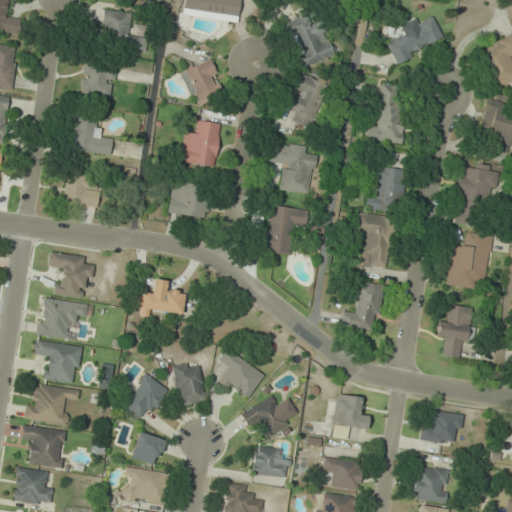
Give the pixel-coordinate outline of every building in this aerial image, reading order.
[(240,0),(182,0),(181,15),(237,22),(240,0)] [(128,35),(131,14),(104,10),(98,45),(144,51),(146,37),(128,35)] [(332,55),(313,12),(286,24),(305,67),(332,55)] [(394,62),(443,39),(432,17),(384,40),(394,62)] [(490,91),(511,81),(511,56),(511,55),(511,54),(511,35),(474,51),(490,91)] [(181,71),(195,105),(224,93),(210,59),(181,71)] [(110,97),(115,68),(84,62),(78,92),(110,97)] [(329,87),(299,72),(282,107),(295,113),(291,121),(308,129),(329,87)] [(401,143),(407,86),(380,84),(376,127),(365,126),(364,140),(401,143)] [(506,154),(511,134),(511,106),(486,98),(482,112),(487,113),(477,145),(506,154)] [(116,156),(118,138),(96,135),(98,116),(75,113),(70,150),(116,156)] [(215,167),(220,123),(196,120),(195,131),(183,129),(179,163),(215,167)] [(306,146),(271,141),(268,162),(281,164),(278,190),(309,195),(315,154),(305,153),(306,146)] [(495,168),(458,164),(452,221),(488,225),(495,168)] [(89,169),(67,165),(61,202),(95,208),(100,180),(87,178),(89,169)] [(400,210),(404,168),(373,165),(369,207),(400,210)] [(203,217),(207,184),(171,180),(167,214),(203,217)] [(304,229),(307,211),(267,205),(260,251),(289,256),(293,227),(304,229)] [(391,218),(356,214),(354,232),(367,234),(362,265),(384,268),(391,218)] [(444,285),(473,289),(475,279),(485,281),(491,235),(463,231),(461,246),(449,244),(444,285)] [(84,256),(48,251),(46,268),(57,270),(54,294),(81,298),(84,277),(91,278),(93,266),(83,265),(84,256)] [(180,315),(185,294),(165,289),(167,282),(154,278),(150,293),(143,291),(137,314),(147,317),(150,307),(180,315)] [(370,331),(372,314),(380,315),(383,284),(356,282),(353,311),(342,310),(340,328),(370,331)] [(471,308),(449,304),(446,323),(438,321),(435,337),(444,339),(441,354),(461,358),(471,308)] [(81,346),(35,339),(32,357),(44,358),(41,379),(76,384),(81,346)] [(245,401),(264,377),(228,348),(217,361),(228,369),(219,380),(245,401)] [(173,365),(178,404),(203,401),(198,362),(173,365)] [(145,420),(167,389),(144,373),(122,405),(145,420)] [(78,389),(37,384),(34,403),(25,401),(22,420),(64,425),(67,398),(76,399),(78,389)] [(360,398),(339,394),(334,424),(365,429),(368,410),(358,409),(360,398)] [(271,398),(244,415),(250,424),(254,421),(265,438),(287,423),(271,398)] [(460,415),(434,410),(432,420),(422,419),(419,439),(456,445),(460,415)] [(20,441),(30,442),(28,464),(62,468),(66,429),(22,425),(20,441)] [(165,440),(138,430),(129,456),(155,466),(165,440)] [(289,458),(280,457),(281,450),(255,446),(251,472),(286,478),(289,458)] [(330,476),(329,486),(357,490),(361,462),(323,456),(320,475),(330,476)] [(446,469),(415,466),(412,498),(443,502),(446,469)] [(11,500),(49,505),(52,484),(44,483),(46,471),(16,467),(11,500)] [(163,504),(168,473),(125,467),(123,476),(126,477),(123,498),(163,504)] [(246,486),(227,482),(221,511),(260,511),(262,499),(245,495),(246,486)] [(324,503),(316,502),(314,511),(355,511),(357,497),(325,493),(324,503)]
